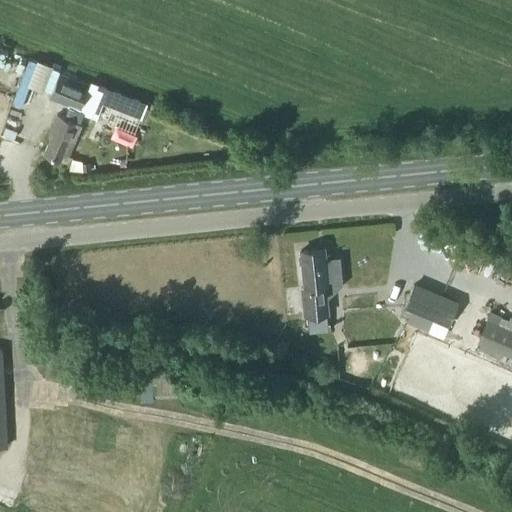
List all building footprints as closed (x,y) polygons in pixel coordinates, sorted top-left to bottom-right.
[(31,87),(44,92),(53,68),(39,64),(31,87)] [(59,72),(57,77),(49,98),(78,109),(88,83),(59,72)] [(78,111),(96,118),(102,103),(140,117),(146,101),(91,79),(78,111)] [(82,124),(79,123),(81,116),(67,110),(65,117),(57,113),(49,131),(52,133),(44,153),(60,159),(63,152),(68,154),(82,124)] [(465,240),(457,260),(469,263),(473,253),(474,254),(472,260),(482,264),(488,249),(465,240)] [(300,262),(302,262),(306,285),(303,286),(306,313),(330,311),(327,291),(325,291),(324,285),(342,282),(338,257),(325,259),(324,247),(301,249),(301,252),(299,252),(300,262)] [(403,307),(442,323),(448,326),(459,300),(414,281),(403,307)] [(511,357),(511,319),(490,310),(477,342),(511,357)] [(45,373),(77,379),(82,363),(67,359),(68,353),(50,349),(45,373)] [(142,393),(176,394),(177,365),(154,364),(154,374),(142,374),(142,393)]
